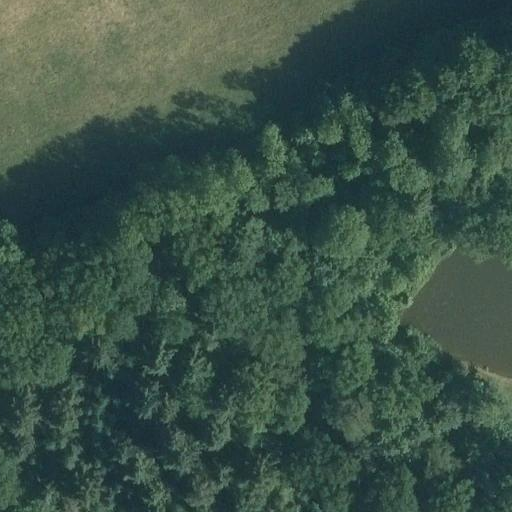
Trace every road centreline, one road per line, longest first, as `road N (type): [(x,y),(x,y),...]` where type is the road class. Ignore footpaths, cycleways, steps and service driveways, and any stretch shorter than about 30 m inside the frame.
road 1 (track): [(0,284),(70,274),(182,217),(312,194)]
road 2 (track): [(332,511),(292,323),(312,194)]
road 3 (track): [(312,194),(393,142),(511,126)]
